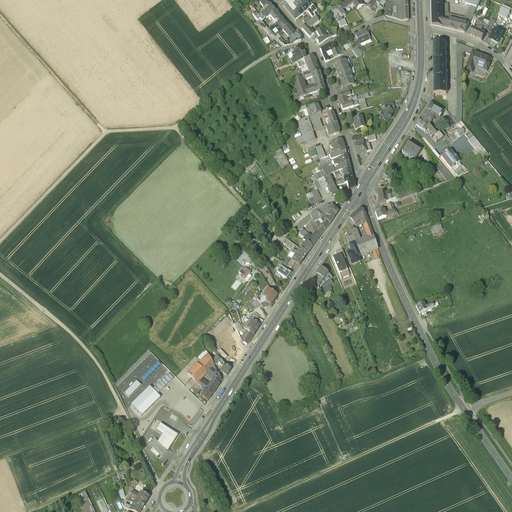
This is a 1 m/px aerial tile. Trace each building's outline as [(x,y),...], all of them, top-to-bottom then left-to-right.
[(292,0),(288,0),(282,5),(288,12),(293,9),(294,8),(291,4),(293,2),(293,1),(292,0)] [(351,0),(349,0),(339,7),(342,11),(353,3),(352,0),(351,0)] [(360,1),(359,2),(357,0),(351,0),(352,0),(353,3),(357,10),(364,6),(360,1)] [(374,0),(372,0),(369,4),(367,8),(370,9),(376,2),(374,0)] [(441,0),(430,0),(431,9),(442,8),(442,5),(441,0)] [(480,0),(454,0),(456,1),(455,3),(457,4),(458,2),(471,6),(476,8),(480,0)] [(260,5),(265,11),(270,6),(265,1),(260,5)] [(382,8),(378,5),(374,11),(379,14),(382,8)] [(447,5),(442,5),(442,8),(442,23),(447,23),(447,20),(468,25),(470,21),(466,19),(448,15),(447,5)] [(265,11),(261,15),(265,20),(270,15),(275,11),(270,6),(265,11)] [(471,6),(465,18),(466,19),(470,21),(476,8),(471,6)] [(511,10),(503,6),(498,16),(506,20),(511,10)] [(339,7),(333,12),(336,16),(339,13),(341,16),(344,14),(342,11),(339,7)] [(401,7),(393,7),(394,13),(392,19),(402,21),(401,7)] [(298,8),(295,11),(300,17),(303,15),(300,11),(298,8)] [(442,8),(431,9),(431,25),(442,28),(442,23),(442,8)] [(295,11),(293,9),(288,12),(295,21),(300,17),(295,11)] [(313,12),(312,12),(310,9),(307,12),(307,13),(308,12),(313,19),(316,17),(314,15),(313,14),(314,13),(313,12)] [(279,16),(275,11),(270,15),(274,19),(275,18),(276,19),(279,16)] [(279,22),(272,28),(274,30),(277,28),(280,32),(282,30),(288,26),(282,19),(279,22)] [(272,28),(265,20),(262,22),(262,23),(269,31),(272,28)] [(345,20),(338,22),(341,28),(347,25),(345,20)] [(468,25),(447,20),(447,23),(446,29),(465,33),(468,25)] [(269,31),(262,23),(259,26),(265,34),(266,33),(269,31)] [(310,30),(306,25),(302,29),(310,38),(314,35),(310,30)] [(295,34),(288,26),(282,30),(289,38),(291,36),(292,37),(295,34)] [(476,29),(472,27),(469,35),(476,38),(479,31),(476,29)] [(277,28),(274,30),(272,28),(269,31),(271,33),(275,38),(278,35),(278,34),(280,32),(277,28)] [(322,32),(320,29),(316,33),(320,39),(316,41),(319,46),(327,40),(325,37),(322,32)] [(503,33),(495,30),(490,40),(492,41),(492,42),(497,44),(497,43),(498,43),(498,42),(499,39),(500,40),(503,33)] [(366,31),(356,35),(358,40),(360,45),(370,40),(366,31)] [(481,32),(479,31),(476,38),(482,41),(486,34),(481,32)] [(301,41),(295,34),(292,37),(291,36),(289,38),(294,44),(297,43),(301,41)] [(360,45),(358,40),(353,42),(358,49),(360,47),(361,46),(360,45)] [(445,43),(432,42),(432,60),(433,60),(432,77),(433,77),(433,95),(446,95),(446,77),(445,77),(445,60),(445,43)] [(328,46),(320,50),(322,55),(325,54),(330,51),(330,50),(331,50),(336,48),(334,43),(328,46)] [(473,50),(462,46),(462,52),(471,56),(472,53),(473,50)] [(300,53),(299,52),(292,55),(293,59),(290,60),(292,65),(296,64),(304,60),(306,59),(305,57),(306,57),(304,52),(300,53)] [(491,60),(472,53),(471,56),(465,71),(472,73),(474,68),(486,72),(491,60)] [(306,59),(304,60),(306,66),(315,62),(313,57),(306,59)] [(345,61),(333,65),(335,70),(337,75),(339,79),(350,75),(351,75),(349,70),(347,65),(346,66),(345,61)] [(300,62),(296,64),(299,70),(304,68),(300,62)] [(316,64),(307,67),(310,75),(311,75),(319,72),(316,64)] [(319,72),(311,75),(312,78),(313,82),(321,79),(319,72)] [(350,75),(339,79),(343,89),(343,88),(350,86),(353,85),(350,75)] [(304,89),(301,79),(293,82),(298,98),(306,96),(304,89)] [(315,86),(304,89),(306,96),(325,89),(323,83),(315,86)] [(367,108),(364,98),(369,97),(368,94),(357,97),(358,103),(359,103),(361,110),(367,108)] [(392,102),(385,104),(386,107),(385,108),(393,113),(394,110),(392,102)] [(348,104),(341,106),(342,111),(346,110),(349,109),(353,108),(351,103),(348,104)] [(439,109),(430,103),(425,111),(434,117),(435,117),(439,109)] [(318,105),(309,108),(312,116),(320,112),(318,105)] [(331,108),(321,112),(323,116),(326,115),(332,113),(331,108)] [(393,113),(385,108),(379,119),(387,123),(389,120),(391,116),(393,113)] [(434,117),(425,111),(420,119),(428,123),(430,123),(434,117)] [(320,112),(312,116),(309,117),(308,118),(313,133),(322,129),(319,119),(323,118),(323,116),(321,112),(320,112)] [(332,113),(326,115),(328,122),(326,122),(328,127),(326,128),(329,137),(339,134),(338,131),(339,131),(336,123),(332,113)] [(361,117),(353,119),(355,124),(353,125),(355,131),(363,129),(361,122),(362,121),(361,117)] [(313,133),(308,118),(296,123),(302,137),(304,143),(305,144),(315,140),(312,133),(313,133)] [(428,123),(420,119),(416,126),(425,132),(427,129),(438,142),(446,135),(441,130),(436,134),(428,123)] [(449,120),(444,124),(447,129),(453,126),(449,120)] [(469,132),(465,135),(468,140),(473,136),(469,132)] [(456,133),(449,139),(453,143),(460,137),(456,133)] [(468,140),(467,141),(471,145),(476,140),(473,136),(468,140)] [(302,137),(296,140),(298,146),(304,143),(302,137)] [(341,140),(331,143),(334,153),(337,152),(344,149),(342,142),(341,140)] [(480,145),(476,140),(471,145),(475,149),(480,145)] [(363,141),(362,141),(357,143),(357,145),(354,146),(357,156),(366,153),(364,145),(363,141)] [(412,145),(411,146),(408,144),(401,155),(413,163),(420,151),(418,150),(418,149),(412,145)] [(480,145),(475,149),(478,154),(484,149),(480,145)] [(321,146),(315,149),(320,160),(325,158),(321,146)] [(344,149),(329,156),(331,160),(346,154),(344,149)] [(314,150),(308,153),(311,159),(316,156),(314,150)] [(450,150),(446,152),(447,154),(445,156),(444,154),(440,157),(450,170),(452,168),(454,167),(453,166),(455,164),(456,165),(459,163),(459,162),(450,150)] [(289,164),(282,151),(274,155),(282,168),(289,164)] [(347,156),(340,158),(342,164),(348,162),(347,156)] [(453,179),(440,163),(435,167),(447,182),(453,179)] [(459,163),(456,165),(455,164),(453,166),(454,167),(452,168),(454,172),(461,166),(459,163)] [(332,168),(320,173),(323,178),(329,175),(334,173),(333,170),(332,168)] [(458,172),(456,174),(458,177),(465,171),(463,169),(461,170),(460,170),(459,170),(458,171),(458,172)] [(323,178),(320,173),(314,176),(317,181),(323,178)] [(331,178),(329,175),(323,178),(327,186),(332,196),(338,194),(335,186),(333,183),(332,180),(331,178)] [(323,178),(317,181),(321,189),(327,186),(323,178)] [(317,181),(313,183),(317,191),(321,189),(317,181)] [(317,191),(306,196),(309,201),(311,200),(313,203),(316,202),(313,197),(318,194),(317,191)] [(385,192),(377,194),(379,203),(386,202),(387,202),(387,201),(386,195),(385,193),(385,192)] [(410,193),(397,198),(398,201),(411,196),(410,193)] [(331,205),(314,213),(320,220),(320,221),(323,219),(324,220),(330,211),(336,215),(338,212),(331,205)] [(360,209),(349,219),(354,225),(361,218),(365,214),(360,209)] [(330,211),(324,220),(325,221),(330,224),(336,215),(330,211)] [(383,211),(375,214),(378,221),(386,217),(385,214),(383,211)] [(243,213),(238,218),(242,221),(246,216),(243,213)] [(320,220),(314,213),(310,215),(312,220),(312,221),(313,224),(317,222),(320,220)] [(360,241),(355,243),(361,257),(370,253),(371,254),(372,253),(372,252),(378,249),(365,214),(361,218),(368,236),(367,237),(360,241)] [(304,226),(305,226),(302,221),(299,223),(296,227),(297,231),(299,232),(303,229),(302,228),(304,226)] [(323,224),(320,227),(325,231),(330,224),(325,221),(323,224)] [(317,231),(316,232),(320,236),(325,231),(320,227),(317,231)] [(430,230),(432,236),(442,233),(440,227),(430,230)] [(360,241),(355,229),(354,230),(351,230),(355,243),(360,241)] [(306,242),(301,248),(303,252),(307,255),(318,239),(314,235),(312,238),(308,234),(306,237),(305,237),(304,238),(303,240),(306,242)] [(294,246),(285,239),(282,244),(291,250),(294,246)] [(355,243),(349,245),(352,252),(347,254),(352,265),(360,262),(358,258),(361,257),(355,243)] [(300,249),(299,251),(298,252),(296,255),(292,260),(298,264),(300,266),(307,255),(303,252),(301,248),(300,250),(300,249)] [(345,258),(342,250),(335,253),(337,257),(341,255),(343,259),(345,258)] [(343,259),(341,255),(337,257),(332,258),(339,274),(340,274),(348,271),(343,259)] [(278,265),(281,267),(286,271),(288,267),(281,262),(278,265)] [(286,280),(291,274),(286,271),(281,267),(276,273),(281,277),(286,280)] [(328,273),(321,268),(317,274),(324,279),(327,274),(328,273)] [(247,270),(243,276),(241,275),(240,277),(244,280),(248,275),(251,272),(248,270),(247,270)] [(324,279),(317,274),(315,277),(319,286),(324,279)] [(327,283),(322,286),(324,290),(328,288),(329,286),(333,284),(330,280),(327,283)] [(249,285),(242,292),(246,296),(252,288),(249,285)] [(278,295),(268,289),(266,292),(265,292),(264,293),(263,294),(263,295),(264,296),(268,298),(266,301),(271,304),(278,295)] [(258,299),(251,305),(256,310),(261,305),(258,299)] [(332,303),(327,305),(330,312),(335,310),(332,303)] [(423,303),(416,307),(419,314),(427,310),(434,308),(432,304),(425,307),(423,303)] [(259,316),(255,322),(261,325),(264,319),(259,316)] [(250,324),(247,328),(248,328),(251,330),(256,333),(261,325),(253,320),(250,324)] [(243,330),(238,322),(234,324),(237,331),(239,333),(243,330)] [(227,329),(220,333),(223,340),(224,339),(233,333),(230,327),(227,329)] [(249,336),(244,343),(247,345),(254,335),(251,332),(249,336)] [(231,352),(224,339),(223,340),(221,341),(220,342),(221,343),(222,343),(229,355),(230,354),(231,352)] [(242,349),(236,345),(231,352),(230,354),(232,355),(236,358),(242,349)] [(189,376),(192,379),(202,368),(204,365),(209,370),(214,365),(213,365),(211,361),(206,352),(200,359),(203,361),(189,376)] [(215,359),(211,361),(213,365),(217,362),(219,364),(222,362),(217,356),(214,358),(215,359)] [(224,365),(222,362),(219,364),(222,369),(220,372),(226,377),(231,370),(224,365)] [(214,365),(209,370),(213,379),(220,383),(221,380),(214,365)] [(202,368),(192,379),(197,383),(200,380),(207,373),(202,368)] [(168,375),(154,389),(158,394),(173,380),(168,375)] [(213,379),(209,386),(207,390),(213,394),(220,383),(213,379)] [(209,386),(200,380),(197,383),(202,387),(207,390),(209,386)] [(137,381),(124,394),(128,398),(141,385),(137,381)] [(131,406),(142,417),(160,398),(149,387),(131,406)] [(207,390),(202,387),(201,388),(204,390),(203,392),(204,392),(201,396),(209,401),(213,394),(207,390)] [(178,435),(160,424),(156,431),(162,435),(159,441),(158,442),(167,451),(167,452),(168,451),(178,435)] [(158,442),(154,439),(149,445),(152,448),(150,451),(157,458),(160,455),(162,457),(167,452),(157,443),(158,442)] [(85,492),(78,495),(79,498),(81,503),(89,500),(85,492)] [(149,497),(142,492),(140,495),(139,495),(136,493),(134,496),(145,503),(149,497)] [(145,503),(134,496),(133,498),(136,500),(136,502),(135,504),(142,509),(145,503)]
